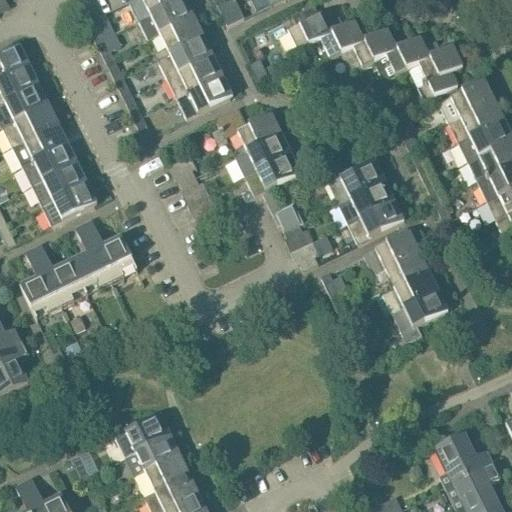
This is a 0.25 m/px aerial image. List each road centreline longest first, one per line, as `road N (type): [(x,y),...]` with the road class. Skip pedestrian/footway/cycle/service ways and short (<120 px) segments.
road 1 (residential): [(254,215),(279,272),(214,302),(187,290),(38,14)]
road 2 (residential): [(318,482),(395,427),(511,374)]
